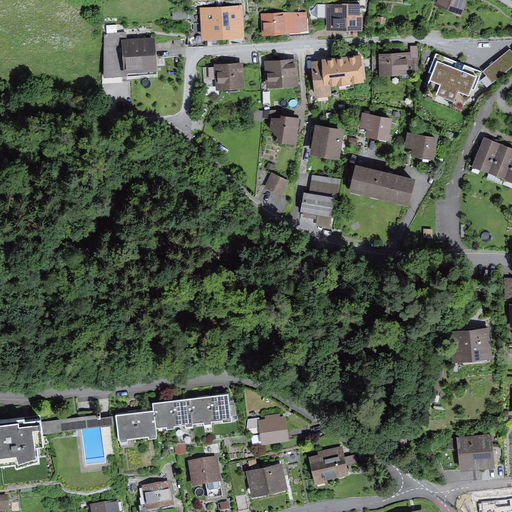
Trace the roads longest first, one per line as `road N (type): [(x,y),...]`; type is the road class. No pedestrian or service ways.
road 1 (residential): [(511,260),(353,253),(258,209),(170,128),(128,119),(0,116)]
road 2 (track): [(0,246),(158,243),(261,268),(302,260),(323,243)]
road 3 (residential): [(295,511),(390,498),(412,478)]
